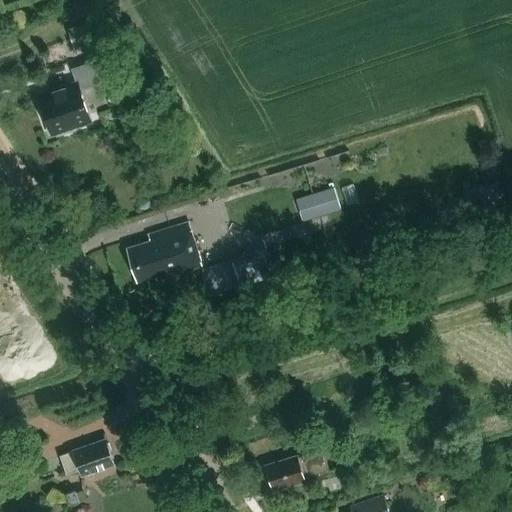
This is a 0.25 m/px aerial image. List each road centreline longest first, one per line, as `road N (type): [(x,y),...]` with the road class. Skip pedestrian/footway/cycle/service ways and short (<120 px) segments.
road 1 (unclassified): [(224,511),(0,183)]
road 2 (track): [(147,352),(511,238)]
